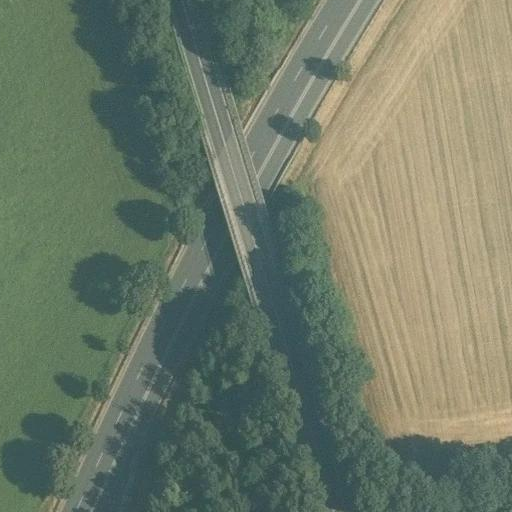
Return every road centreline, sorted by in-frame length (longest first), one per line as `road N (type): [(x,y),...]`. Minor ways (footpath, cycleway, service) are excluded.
road 1 (trunk): [(351,0),(176,308),(88,511)]
road 2 (unclassified): [(179,0),(330,511)]
